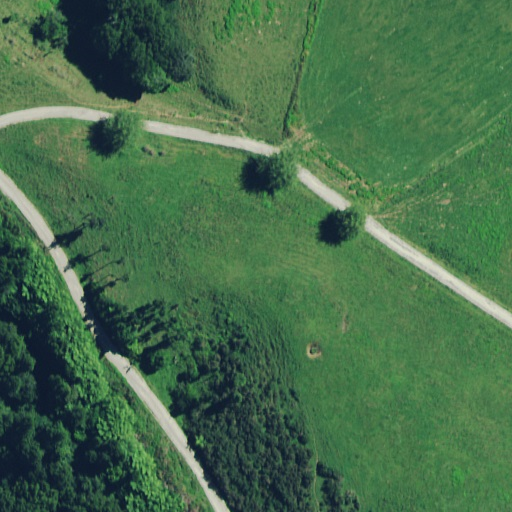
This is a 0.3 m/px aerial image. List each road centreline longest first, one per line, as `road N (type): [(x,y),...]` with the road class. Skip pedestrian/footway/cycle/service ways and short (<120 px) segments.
road 1 (track): [(0,123),(86,113),(264,148),(511,321)]
road 2 (track): [(0,179),(30,210),(99,335),(204,475),(222,511)]
